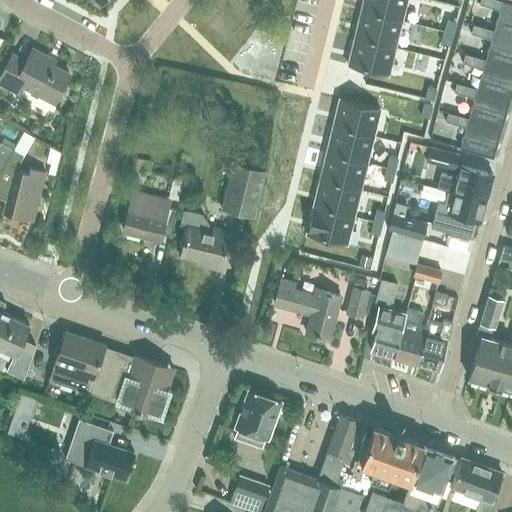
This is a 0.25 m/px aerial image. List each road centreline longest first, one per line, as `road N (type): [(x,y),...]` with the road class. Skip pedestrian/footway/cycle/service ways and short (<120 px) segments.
road 1 (residential): [(511,176),(443,423)]
road 2 (residential): [(73,298),(132,62)]
road 3 (tertiary): [(443,423),(222,350)]
road 4 (unclassified): [(159,511),(222,350)]
road 5 (tertiary): [(222,350),(73,298)]
road 6 (residential): [(132,62),(13,0)]
